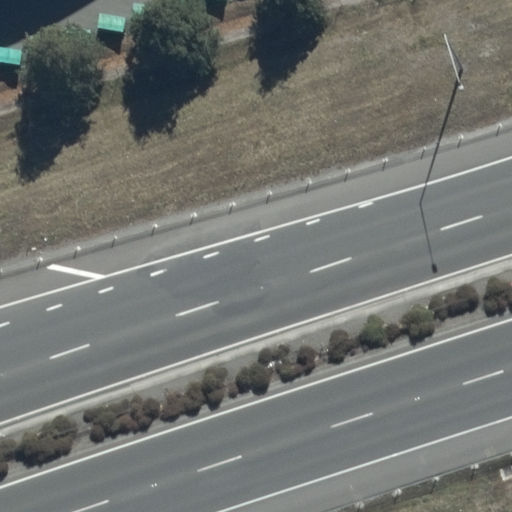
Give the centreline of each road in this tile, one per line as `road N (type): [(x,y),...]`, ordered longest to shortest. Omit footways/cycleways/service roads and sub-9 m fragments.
road 1 (trunk): [(0,378),(511,213)]
road 2 (trunk): [(511,368),(72,511)]
